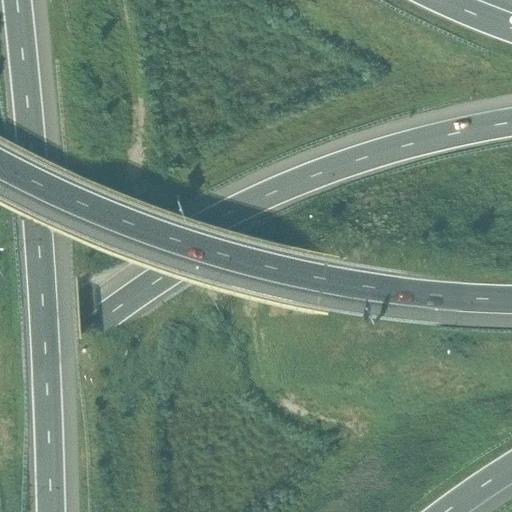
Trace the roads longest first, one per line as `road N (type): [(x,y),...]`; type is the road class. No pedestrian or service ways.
road 1 (motorway): [(511,123),(390,150),(244,206),(80,304),(0,372)]
road 2 (motorway): [(0,166),(129,226),(244,264),(403,293),(511,300)]
road 3 (motorway): [(50,511),(46,361),(14,0)]
